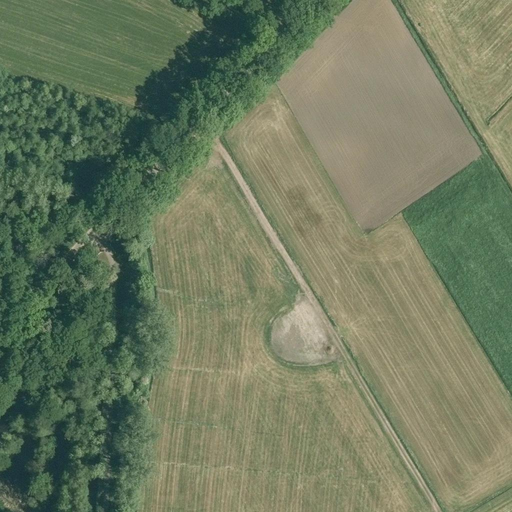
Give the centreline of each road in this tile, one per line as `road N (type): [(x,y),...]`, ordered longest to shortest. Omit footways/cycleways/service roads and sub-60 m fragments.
road 1 (unclassified): [(92,230),(311,0)]
road 2 (unclassified): [(100,511),(113,295),(111,255),(92,230)]
road 3 (unclassified): [(0,329),(92,230)]
